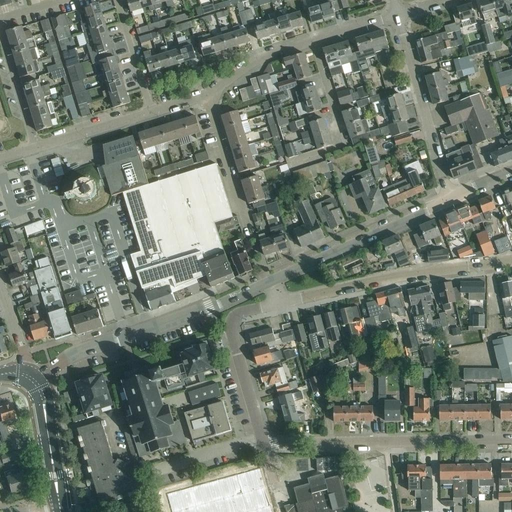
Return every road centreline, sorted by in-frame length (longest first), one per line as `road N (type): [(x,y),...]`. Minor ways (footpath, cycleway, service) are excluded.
road 1 (tertiary): [(36,386),(78,352),(268,281)]
road 2 (residential): [(265,443),(511,440)]
road 3 (residential): [(278,303),(511,260)]
road 4 (tertiary): [(268,281),(450,199)]
road 5 (residential): [(34,148),(1,20),(60,0)]
road 6 (unclassified): [(450,199),(398,15)]
road 7 (residential): [(265,443),(231,324),(242,311),(278,303)]
road 8 (residential): [(252,237),(206,92)]
road 9 (residential): [(34,148),(151,112)]
